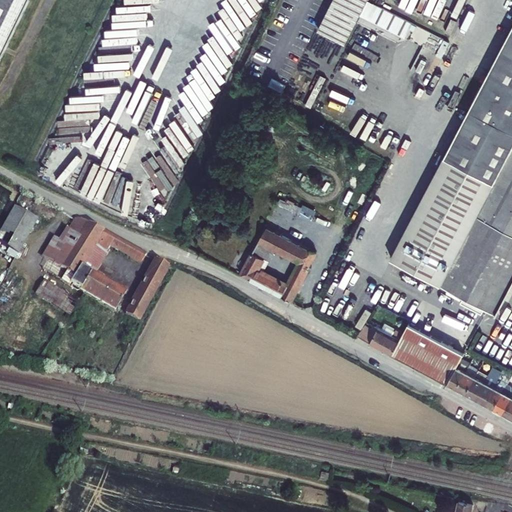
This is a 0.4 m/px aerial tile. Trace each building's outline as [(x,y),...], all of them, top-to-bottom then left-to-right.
[(0,0),(0,61),(29,0),(0,0)] [(373,4),(365,0),(346,0),(343,7),(365,18),(373,4)] [(408,21),(373,4),(365,18),(400,35),(408,21)] [(511,18),(387,257),(429,280),(459,296),(456,301),(476,313),(481,306),(493,313),(511,278),(511,18)] [(439,37),(432,50),(438,53),(445,40),(439,37)] [(35,223),(13,209),(0,229),(0,246),(14,255),(35,223)] [(67,284),(80,292),(135,325),(166,270),(153,263),(132,301),(78,268),(93,246),(105,253),(109,248),(139,265),(144,258),(89,227),(74,220),(66,232),(76,239),(57,269),(51,264),(45,273),(65,287),(67,284)] [(290,303),(314,255),(266,230),(241,278),(290,303)] [(76,239),(66,232),(65,232),(53,250),(47,246),(34,266),(45,273),(51,264),(57,269),(76,239)] [(128,284),(131,271),(118,268),(115,280),(128,284)] [(459,296),(429,280),(426,286),(454,302),(459,296)] [(67,317),(74,304),(39,282),(31,295),(67,317)] [(462,354),(409,325),(404,335),(401,341),(392,357),(446,386),(454,369),(460,358),(462,354)] [(366,328),(359,340),(392,357),(401,341),(394,338),(397,332),(393,330),(390,331),(388,335),(375,328),(372,332),(366,328)] [(394,338),(401,341),(404,335),(397,332),(394,338)] [(72,334),(60,354),(80,366),(92,346),(72,334)] [(481,364),(473,359),(471,364),(479,369),(481,364)] [(479,369),(474,379),(465,396),(474,401),(491,369),(481,364),(479,369)] [(454,369),(446,386),(456,391),(465,374),(454,369)] [(484,406),(493,389),(498,379),(500,374),(491,369),(474,401),(484,406)] [(465,374),(456,391),(465,396),(474,379),(465,374)] [(510,379),(500,374),(498,379),(507,384),(510,379)] [(484,406),(493,411),(502,394),(493,389),(484,406)] [(493,411),(502,416),(511,399),(502,394),(493,411)] [(511,396),(511,399),(502,416),(511,420),(511,396)]
